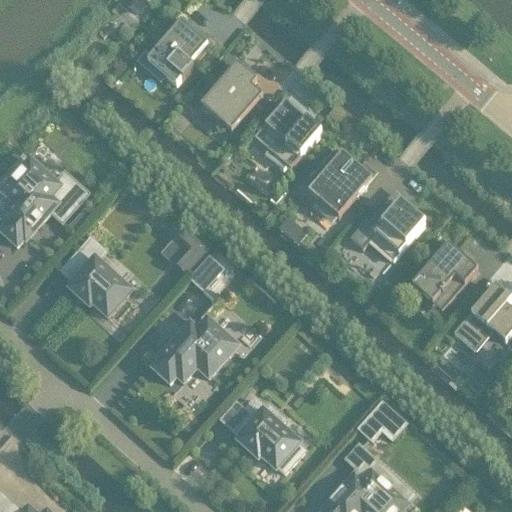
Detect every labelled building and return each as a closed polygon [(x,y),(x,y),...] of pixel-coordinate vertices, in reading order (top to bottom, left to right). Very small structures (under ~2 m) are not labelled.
[(135,1),(133,11),(140,18),(146,11),(135,1)] [(211,45),(210,44),(209,45),(184,24),(168,42),(152,61),(145,55),(136,66),(161,88),(166,82),(178,91),(187,80),(187,81),(212,53),(208,49),(211,45)] [(255,109),(245,100),(257,85),(238,68),(230,77),(224,72),(200,99),(206,105),(201,111),(231,137),(255,109)] [(322,138),(300,119),(296,124),(282,111),(255,143),(269,155),(265,160),(284,176),(288,172),(291,174),(322,138)] [(336,153),(303,192),(310,197),(309,198),(339,224),(369,189),(373,184),(360,174),(336,153)] [(23,160),(0,185),(0,220),(1,221),(0,222),(0,227),(4,232),(0,236),(0,240),(18,257),(24,249),(26,251),(52,222),(62,231),(91,199),(65,176),(55,187),(31,165),(30,165),(23,160)] [(425,230),(400,208),(393,216),(382,206),(349,244),(363,255),(372,244),(394,263),(393,265),(394,266),(425,230)] [(80,254),(62,275),(74,285),(72,287),(68,291),(70,293),(68,296),(90,316),(93,313),(108,327),(134,298),(98,265),(106,255),(91,242),(80,254)] [(475,279),(466,271),(469,267),(442,244),(429,259),(435,265),(412,291),(432,308),(439,301),(449,309),(475,279)] [(210,261),(188,284),(203,298),(225,274),(210,261)] [(511,339),(511,315),(506,311),(511,304),(495,290),(454,338),(476,357),(494,337),(506,347),(511,339)] [(150,376),(171,394),(177,386),(184,392),(197,378),(209,388),(241,353),(207,323),(198,334),(190,328),(155,367),(157,368),(150,376)] [(257,424),(236,406),(219,425),(235,440),(237,438),(240,440),(236,444),(238,445),(235,448),(258,468),(261,465),(276,479),(279,476),(285,481),(307,456),(302,451),(303,450),(282,431),(288,425),(270,409),(257,424)] [(408,430),(383,406),(380,409),(357,435),(372,448),(382,438),(392,447),(405,433),(408,430)] [(359,448),(344,465),(355,475),(321,511),(407,511),(418,501),(359,448)] [(31,511),(27,508),(23,511),(20,511),(0,493),(0,511),(31,511)]
